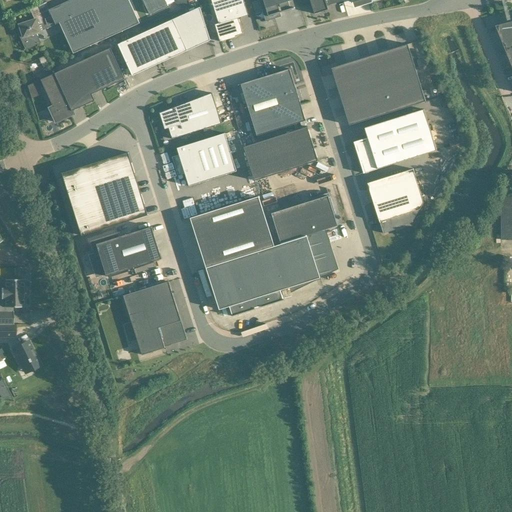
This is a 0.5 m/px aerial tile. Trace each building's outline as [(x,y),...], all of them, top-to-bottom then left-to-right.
[(21,29),(18,30),(22,38),(24,37),(26,41),(23,42),(26,49),(36,45),(40,43),(36,34),(41,32),(60,23),(74,54),(109,38),(131,28),(140,24),(129,0),(70,0),(35,16),(36,19),(19,25),(21,29)] [(143,0),(150,15),(159,10),(168,6),(167,5),(174,2),(173,0),(143,0)] [(243,0),(211,0),(219,23),(215,24),(220,42),(236,37),(235,36),(243,33),(240,23),(241,23),(240,18),(248,15),(243,0)] [(274,17),(279,16),(281,15),(280,13),(282,12),(282,11),(280,12),(278,5),(292,0),(291,0),(259,0),(266,21),(275,19),(274,17)] [(310,0),(314,14),(328,10),(327,6),(343,1),(342,0),(310,0)] [(210,40),(200,7),(118,44),(133,76),(210,40)] [(511,22),(496,26),(511,66),(511,22)] [(408,44),(332,68),(349,125),(426,101),(408,44)] [(74,114),(73,111),(95,101),(92,94),(125,79),(111,48),(41,80),(53,106),(49,108),(56,122),(72,115),(74,114)] [(45,56),(39,59),(44,68),(49,65),(45,56)] [(241,84),(257,136),(306,121),(290,69),(241,84)] [(212,93),(160,113),(165,129),(169,128),(172,139),(222,123),(212,93)] [(368,138),(355,142),(364,172),(363,172),(364,173),(437,150),(424,109),(365,128),(368,138)] [(308,126),(244,146),(255,181),(319,161),(308,126)] [(173,159),(177,171),(184,169),(189,186),(237,171),(225,133),(177,148),(179,155),(172,157),(173,159)] [(128,152),(62,173),(82,235),(148,215),(128,152)] [(379,218),(383,233),(395,230),(395,228),(413,222),(413,221),(424,202),(413,169),(368,183),(368,182),(367,183),(378,217),(377,218),(379,218)] [(330,200),(328,193),(320,196),(320,198),(271,213),(281,244),(338,226),(334,214),(335,214),(331,200),(330,200)] [(275,246),(259,196),(190,218),(219,310),(229,307),(232,315),(232,316),(255,309),(255,308),(261,306),(261,307),(284,299),(283,299),(281,290),(321,278),(307,236),(275,246)] [(511,196),(501,196),(501,206),(502,240),(511,239),(511,196)] [(96,252),(88,254),(94,271),(104,268),(107,276),(162,259),(152,226),(118,237),(117,233),(91,241),(93,248),(94,247),(96,252)] [(23,289),(23,279),(5,279),(5,289),(1,289),(1,298),(5,298),(5,312),(0,312),(0,324),(12,325),(12,324),(13,324),(13,312),(12,312),(12,307),(23,307),(23,297),(23,289)] [(165,347),(187,340),(169,281),(123,295),(142,355),(165,348),(165,347)] [(0,324),(0,336),(14,337),(14,326),(12,326),(12,325),(0,324)] [(18,348),(13,351),(13,352),(17,359),(25,374),(40,366),(36,359),(36,358),(31,349),(28,343),(25,345),(25,344),(18,348)]
